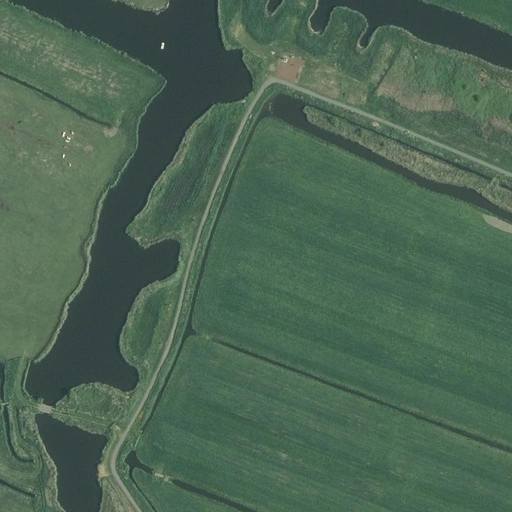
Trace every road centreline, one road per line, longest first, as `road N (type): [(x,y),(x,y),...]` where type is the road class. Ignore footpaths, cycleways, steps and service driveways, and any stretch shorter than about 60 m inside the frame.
road 1 (track): [(211,511),(160,491),(164,465),(145,452),(160,425)]
road 2 (track): [(145,452),(110,427),(33,407)]
